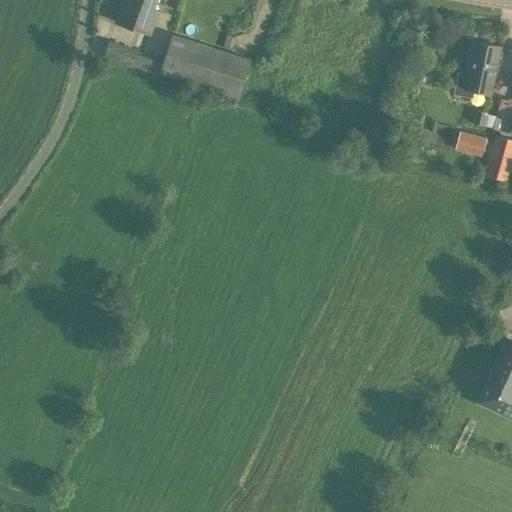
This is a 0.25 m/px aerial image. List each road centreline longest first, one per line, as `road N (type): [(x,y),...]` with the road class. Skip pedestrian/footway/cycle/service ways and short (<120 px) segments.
road 1 (residential): [(309,256),(213,511)]
road 2 (residential): [(191,511),(48,428),(38,409),(61,354)]
road 3 (residential): [(105,246),(117,218),(143,202),(309,256)]
road 4 (residential): [(309,256),(445,303)]
